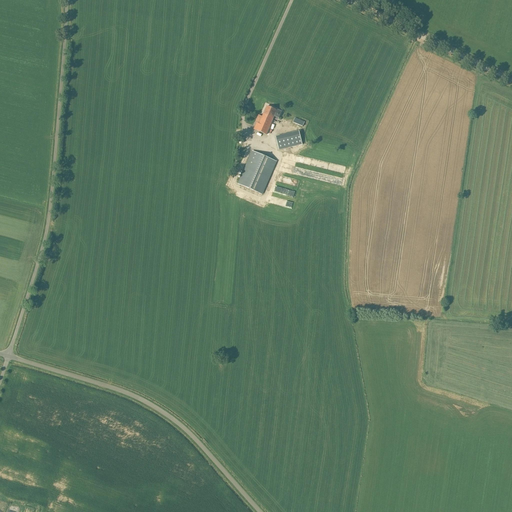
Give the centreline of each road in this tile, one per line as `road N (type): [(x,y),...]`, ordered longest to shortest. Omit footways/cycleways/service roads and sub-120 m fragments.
road 1 (unclassified): [(7,355),(49,222),(68,0)]
road 2 (tertiary): [(259,511),(192,435),(156,407),(7,355)]
road 3 (unclassified): [(511,80),(346,0)]
